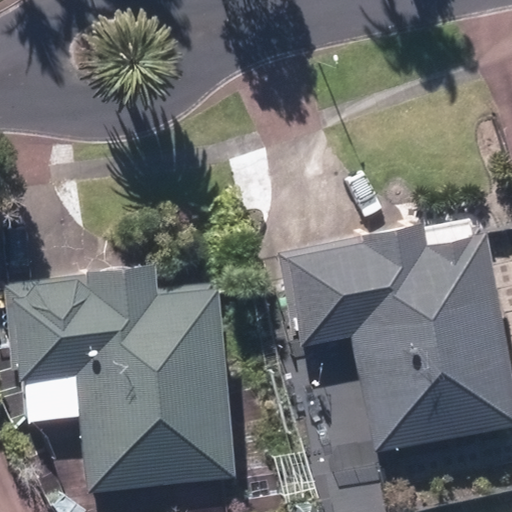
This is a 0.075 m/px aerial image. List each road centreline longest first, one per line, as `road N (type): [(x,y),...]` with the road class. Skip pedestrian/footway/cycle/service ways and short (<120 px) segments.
road 1 (residential): [(280,0),(213,59),(131,108),(0,104)]
road 2 (residential): [(0,35),(56,0),(280,0)]
